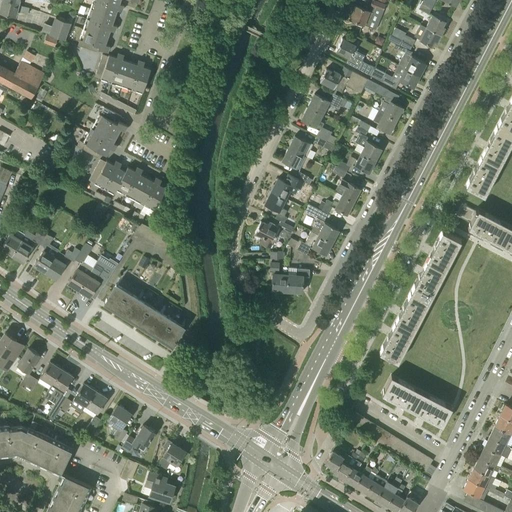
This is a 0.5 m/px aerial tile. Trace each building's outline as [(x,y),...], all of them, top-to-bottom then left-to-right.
[(19,5),(2,0),(0,9),(0,11),(16,16),(17,11),(28,14),(29,7),(19,5)] [(77,9),(81,0),(80,0),(72,0),(70,6),(77,9)] [(120,0),(92,0),(90,8),(115,16),(117,9),(122,11),(122,10),(124,5),(119,3),(120,0)] [(371,6),(369,11),(355,5),(350,19),(356,22),(364,25),(376,29),(386,4),(374,0),(372,0),(370,6),(371,6)] [(429,13),(433,4),(424,0),(422,0),(419,8),(429,13)] [(115,16),(90,8),(83,28),(108,37),(110,30),(115,31),(117,26),(117,25),(112,23),(115,16)] [(69,11),(66,20),(71,22),(75,13),(69,11)] [(426,26),(441,34),(447,22),(432,14),(426,26)] [(41,31),(51,35),(64,40),(65,40),(71,22),(55,16),(52,25),(44,22),(41,31)] [(441,34),(426,26),(419,39),(434,47),(441,34)] [(83,28),(80,39),(99,45),(98,48),(108,52),(110,46),(105,44),(108,37),(83,28)] [(412,45),(402,40),(390,34),(387,39),(395,43),(406,49),(407,48),(410,50),(412,45)] [(402,40),(412,45),(415,40),(405,34),(402,40)] [(64,40),(51,35),(50,39),(63,44),(64,40)] [(364,57),(353,51),(356,45),(342,38),(336,50),(349,57),(346,62),(370,75),(374,66),(362,60),(364,57)] [(97,51),(98,48),(99,45),(80,39),(77,45),(97,51)] [(27,50),(22,57),(31,62),(36,55),(27,50)] [(412,51),(410,50),(406,57),(403,55),(398,64),(419,75),(426,63),(411,55),(412,51)] [(100,79),(122,86),(130,62),(123,59),(124,54),(118,52),(117,57),(109,54),(109,56),(100,78),(100,79)] [(95,76),(100,78),(109,56),(103,54),(95,76)] [(130,62),(122,86),(142,93),(151,69),(143,66),(145,62),(139,60),(139,59),(137,64),(130,62)] [(0,78),(32,96),(38,87),(45,74),(22,61),(15,73),(0,65),(0,78)] [(398,64),(394,72),(400,75),(397,79),(413,88),(419,75),(398,64)] [(360,93),(364,86),(368,79),(344,66),(340,74),(333,71),(333,72),(326,69),(320,81),(337,89),(341,82),(360,93)] [(386,73),(374,66),(370,75),(393,87),(397,81),(391,78),(385,75),(386,73)] [(380,85),(368,79),(364,86),(376,92),(377,90),(380,85)] [(0,80),(0,88),(7,92),(10,86),(0,80)] [(386,95),(389,90),(380,85),(377,90),(386,95)] [(125,109),(134,113),(137,109),(128,105),(102,92),(100,96),(125,109)] [(343,98),(335,94),(333,93),(330,99),(340,104),(343,98)] [(323,113),(328,102),(329,101),(315,94),(308,106),(323,113)] [(511,96),(497,125),(511,132),(511,96)] [(28,98),(24,104),(31,109),(34,103),(28,98)] [(391,100),(389,103),(383,100),(378,110),(396,120),(403,107),(391,100)] [(301,119),(320,129),(321,130),(324,123),(319,120),(323,113),(308,106),(301,119)] [(128,126),(130,120),(104,107),(101,114),(100,113),(94,124),(117,135),(120,129),(125,131),(128,126)] [(396,120),(378,110),(373,119),(379,123),(378,126),(390,132),(396,120)] [(348,120),(357,125),(367,130),(370,125),(351,114),(348,120)] [(84,143),(100,151),(105,154),(109,147),(114,150),(117,144),(113,142),(117,135),(94,124),(84,143)] [(360,153),(375,160),(381,148),(367,140),(369,137),(365,135),(367,130),(357,125),(355,130),(359,133),(355,141),(362,146),(364,146),(360,153)] [(481,156),(500,165),(511,142),(511,132),(497,125),(481,156)] [(10,134),(0,129),(0,143),(4,146),(10,134)] [(330,134),(321,130),(320,129),(316,136),(327,141),(330,134)] [(313,144),(309,142),(295,135),(288,148),(302,155),(307,157),(313,144)] [(327,141),(316,136),(314,142),(324,147),(324,146),(332,151),(335,145),(333,144),(327,141)] [(97,157),(100,151),(84,143),(80,141),(77,146),(97,157)] [(296,168),(302,155),(288,148),(282,161),(296,168)] [(375,160),(360,153),(357,159),(355,158),(352,164),(368,173),(375,160)] [(484,196),(500,165),(481,156),(466,186),(484,196)] [(95,182),(106,162),(101,158),(89,179),(95,182)] [(106,162),(95,182),(94,184),(114,194),(116,190),(116,189),(126,171),(125,171),(119,167),(122,163),(116,160),(114,164),(107,160),(106,162)] [(340,161),(337,166),(346,171),(349,166),(340,161)] [(0,172),(9,177),(12,171),(0,165),(0,172)] [(347,171),(346,171),(337,166),(336,165),(332,171),(336,173),(344,177),(347,171)] [(135,200),(147,177),(141,173),(143,169),(137,166),(135,170),(128,166),(125,171),(126,171),(116,189),(116,190),(135,200)] [(296,177),(305,181),(306,182),(309,176),(299,171),(296,177)] [(9,177),(0,172),(0,179),(7,183),(9,177)] [(299,192),(302,187),(305,181),(296,177),(288,173),(284,181),(278,177),(274,185),(273,184),(270,190),(286,197),(290,188),(294,190),(299,192)] [(147,177),(135,200),(154,210),(166,188),(160,184),(161,182),(162,180),(156,177),(154,181),(147,177)] [(360,188),(349,182),(342,178),(339,183),(341,184),(340,186),(345,188),(341,194),(355,202),(358,196),(357,195),(360,188)] [(287,210),(284,209),(281,207),(286,197),(270,190),(267,196),(268,196),(265,204),(278,210),(275,217),(280,220),(295,227),(297,221),(285,215),(287,210)] [(96,191),(94,195),(104,200),(106,196),(96,191)] [(326,199),(324,202),(322,201),(318,208),(328,214),(332,206),(347,214),(351,207),(352,207),(355,202),(341,194),(338,201),(334,199),(332,202),(326,199)] [(113,205),(123,210),(125,206),(115,201),(113,205)] [(317,218),(311,230),(332,242),(339,229),(324,221),(328,214),(318,208),(316,207),(309,203),(305,211),(312,215),(317,218)] [(498,243),(508,224),(477,208),(477,210),(475,209),(475,210),(462,203),(456,214),(467,220),(467,221),(470,223),(468,227),(498,243)] [(132,215),(137,217),(142,220),(144,215),(134,211),(132,215)] [(270,247),(273,241),(277,233),(289,239),(290,236),(295,227),(280,220),(278,226),(270,222),(268,224),(265,223),(261,221),(255,232),(262,236),(259,242),(270,247)] [(133,233),(174,254),(180,243),(140,222),(133,233)] [(498,243),(511,250),(511,226),(508,224),(498,243)] [(1,248),(12,255),(21,239),(25,234),(14,227),(1,248)] [(40,244),(46,235),(38,230),(32,239),(40,244)] [(306,254),(310,246),(326,254),(332,242),(311,230),(305,242),(299,239),(298,241),(290,236),(289,239),(286,244),(306,254)] [(461,240),(442,230),(427,261),(445,270),(461,240)] [(46,235),(40,244),(46,249),(53,237),(47,233),(46,235)] [(21,239),(12,255),(23,262),(33,246),(21,239)] [(68,283),(79,290),(88,274),(93,267),(84,261),(93,246),(91,245),(87,243),(86,242),(81,250),(76,259),(80,262),(77,267),(68,283)] [(55,257),(45,272),(56,279),(66,263),(65,262),(68,257),(74,262),(76,259),(81,250),(75,247),(72,251),(68,249),(64,255),(58,251),(55,257)] [(45,272),(55,257),(44,250),(34,265),(40,269),(39,270),(43,272),(43,271),(45,272)] [(140,261),(147,264),(150,258),(143,255),(140,261)] [(411,291),(429,301),(445,270),(427,261),(411,291)] [(273,270),(272,290),(288,291),(289,274),(282,274),(282,271),(278,270),(279,263),(271,263),(270,270),(273,270)] [(309,276),(309,269),(289,267),(289,274),(288,291),(302,292),(303,276),(309,276)] [(99,281),(88,274),(79,290),(90,297),(99,281)] [(104,303),(113,308),(125,289),(122,288),(121,290),(115,286),(104,303)] [(113,308),(121,313),(132,297),(133,295),(125,289),(113,308)] [(395,322),(414,331),(429,301),(411,291),(395,322)] [(121,313),(130,319),(140,302),(132,297),(121,313)] [(130,319),(138,324),(150,305),(145,302),(143,304),(140,302),(130,319)] [(150,305),(138,324),(147,329),(157,312),(154,310),(156,309),(150,305)] [(155,335),(166,318),(157,312),(147,329),(155,335)] [(164,340),(176,321),(167,315),(166,318),(155,335),(164,340)] [(176,321),(164,340),(172,345),(183,328),(177,325),(178,322),(176,321)] [(398,362),(414,331),(395,322),(379,352),(398,362)] [(5,332),(0,340),(0,352),(1,353),(0,354),(0,360),(4,363),(2,366),(7,370),(18,354),(11,349),(17,340),(5,332)] [(18,365),(29,372),(39,354),(28,348),(18,365)] [(50,361),(41,376),(52,383),(61,368),(50,361)] [(61,394),(64,391),(73,376),(61,368),(52,383),(44,396),(55,403),(46,416),(53,420),(61,408),(67,398),(61,394)] [(25,389),(27,386),(26,386),(33,376),(27,373),(20,385),(25,389)] [(381,393),(397,401),(412,409),(422,391),(391,375),(381,393)] [(39,380),(33,376),(26,386),(27,386),(33,390),(39,380)] [(81,412),(86,405),(95,390),(84,383),(75,397),(72,401),(67,398),(61,408),(66,411),(70,405),(81,412)] [(95,390),(86,405),(97,412),(107,397),(95,390)] [(422,391),(412,409),(442,425),(452,406),(422,391)] [(511,420),(511,402),(510,406),(505,403),(500,414),(511,420)] [(131,413),(128,411),(124,408),(124,407),(120,405),(119,405),(117,404),(108,418),(113,422),(111,425),(116,429),(112,435),(120,440),(127,430),(122,427),(128,418),(131,413)] [(348,423),(354,426),(361,415),(355,412),(348,423)] [(510,433),(510,432),(511,429),(511,420),(500,414),(495,425),(510,433)] [(101,419),(94,415),(85,429),(91,433),(101,419)] [(354,426),(359,429),(366,418),(361,415),(354,426)] [(359,429),(364,432),(371,421),(366,418),(359,429)] [(364,432),(369,436),(376,425),(371,421),(364,432)] [(143,424),(134,438),(129,435),(121,447),(129,452),(134,444),(143,450),(155,431),(143,424)] [(376,425),(369,436),(374,439),(381,428),(376,425)] [(505,443),(510,433),(495,425),(489,436),(505,443)] [(8,455),(14,454),(14,451),(18,451),(27,429),(21,426),(8,427),(8,426),(0,426),(0,455),(1,455),(0,455),(0,452),(8,451),(8,455)] [(25,457),(29,459),(30,459),(31,457),(39,460),(38,463),(37,462),(36,463),(38,463),(50,437),(28,427),(27,429),(18,451),(17,453),(18,454),(18,453),(19,451),(26,454),(25,457)] [(374,439),(380,442),(386,431),(381,428),(374,439)] [(380,442),(385,445),(391,434),(386,431),(380,442)] [(385,445),(390,448),(397,437),(391,434),(385,445)] [(507,457),(511,449),(508,448),(510,446),(505,443),(489,436),(484,446),(500,454),(507,457)] [(61,472),(70,453),(73,447),(50,437),(38,463),(40,464),(38,463),(40,460),(48,464),(46,467),(47,467),(52,470),(53,467),(61,471),(60,473),(59,472),(58,473),(60,474),(61,473),(61,472)] [(390,448),(395,451),(402,440),(397,437),(390,448)] [(166,468),(170,461),(176,465),(186,451),(167,439),(163,446),(168,448),(158,463),(166,468)] [(395,451),(400,454),(407,443),(402,440),(395,451)] [(400,454),(405,457),(412,446),(407,443),(400,454)] [(357,449),(355,452),(354,451),(351,455),(352,456),(351,458),(349,456),(348,454),(345,452),(347,451),(335,444),(332,450),(343,456),(334,470),(333,472),(344,478),(350,469),(361,451),(357,449)] [(405,457),(410,461),(417,450),(412,446),(405,457)] [(484,446),(478,459),(499,469),(500,467),(494,465),(496,462),(500,454),(484,446)] [(331,466),(330,468),(334,470),(343,456),(332,450),(325,462),(331,466)] [(410,461),(415,464),(422,453),(417,450),(410,461)] [(364,458),(366,454),(361,451),(350,469),(344,478),(354,485),(362,473),(357,469),(364,458)] [(415,464),(421,467),(427,456),(422,453),(415,464)] [(426,470),(430,463),(433,459),(427,456),(421,467),(426,470)] [(128,459),(125,467),(120,477),(126,480),(134,461),(128,459)] [(497,471),(499,469),(478,459),(474,467),(489,475),(492,469),(497,471)] [(436,467),(430,463),(426,470),(432,474),(436,467)] [(371,471),(376,474),(379,469),(374,466),(372,469),(367,466),(362,473),(354,485),(365,491),(373,479),(368,476),(371,471)] [(494,477),(489,475),(474,467),(468,478),(489,488),(488,490),(495,493),(497,490),(495,489),(496,485),(492,483),(494,477)] [(376,474),(373,479),(365,491),(376,498),(386,481),(387,480),(381,477),(382,476),(377,473),(379,470),(379,469),(376,474)] [(174,485),(159,480),(161,474),(150,470),(146,485),(152,487),(149,495),(169,501),(174,485)] [(90,486),(61,472),(61,473),(64,474),(63,476),(64,474),(67,476),(63,484),(60,482),(58,488),(60,489),(57,497),(54,496),(55,494),(54,494),(54,496),(80,508),(90,486)] [(386,504),(400,483),(402,480),(396,476),(391,484),(386,481),(376,498),(386,504)] [(464,489),(468,491),(483,498),(488,490),(489,488),(468,478),(463,489),(464,489)] [(406,486),(400,483),(386,504),(397,511),(400,507),(405,499),(404,499),(399,496),(406,486)] [(410,489),(404,499),(405,499),(400,507),(407,511),(411,511),(421,496),(410,489)] [(483,499),(483,498),(468,491),(464,497),(470,500),(469,503),(487,511),(501,511),(503,509),(483,499)] [(138,496),(124,492),(122,499),(136,504),(138,496)] [(78,511),(80,508),(54,496),(53,497),(54,496),(56,497),(53,505),(50,504),(47,509),(50,511),(49,511),(78,511)] [(442,508),(448,511),(451,511),(455,507),(446,502),(442,508)] [(153,511),(151,511),(153,506),(142,503),(139,511),(153,511)]
